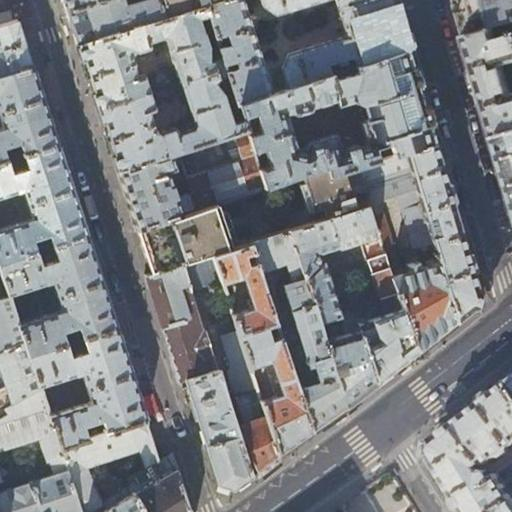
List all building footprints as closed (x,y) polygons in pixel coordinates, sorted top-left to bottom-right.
[(5,0),(9,11),(0,14),(0,74),(31,65),(20,30),(17,21),(32,17),(26,0),(5,0)] [(62,0),(70,25),(71,26),(76,44),(116,31),(113,23),(122,20),(124,22),(127,22),(129,27),(163,17),(157,0),(140,0),(123,5),(121,0),(62,0)] [(205,3),(214,0),(157,0),(163,17),(205,3)] [(241,0),(214,0),(205,3),(208,13),(221,55),(223,61),(229,59),(229,57),(232,56),(235,66),(226,69),(228,76),(236,101),(238,101),(270,91),(241,0)] [(392,2),(391,0),(260,0),(261,4),(274,13),(319,0),(335,0),(346,35),(287,52),(281,68),(286,85),(330,72),(327,63),(335,61),(336,66),(346,63),(345,58),(352,56),(355,64),(406,48),(392,2)] [(511,0),(454,0),(465,37),(511,22),(511,0)] [(205,3),(163,17),(129,27),(116,31),(76,44),(91,91),(97,107),(149,90),(144,74),(142,73),(137,74),(131,56),(134,50),(137,51),(147,47),(148,45),(148,42),(160,37),(163,37),(165,38),(166,39),(179,80),(224,65),(223,61),(221,55),(210,58),(206,48),(207,45),(202,30),(200,30),(197,17),(208,13),(205,3)] [(494,137),(511,131),(511,90),(504,65),(511,62),(511,22),(510,23),(465,37),(473,66),(470,69),(474,87),(479,101),(484,104),(494,137)] [(301,174),(327,165),(331,175),(345,171),(377,160),(374,147),(389,143),(393,155),(405,151),(434,142),(419,94),(406,48),(355,64),(354,64),(356,70),(333,77),(332,71),(330,72),(286,85),(270,91),(238,101),(242,115),(254,111),(259,129),(248,133),(253,149),(264,145),(270,164),(259,168),(265,186),(301,174)] [(35,77),(31,65),(0,74),(0,121),(2,126),(0,126),(0,161),(6,159),(2,146),(19,141),(23,154),(56,143),(45,108),(35,77)] [(226,69),(224,65),(179,80),(192,120),(193,123),(191,126),(176,131),(174,126),(162,129),(161,132),(154,128),(148,109),(153,108),(154,106),(149,90),(97,107),(106,136),(117,170),(246,128),(243,117),(231,121),(221,91),(219,88),(217,80),(228,76),(226,69)] [(248,133),(246,128),(117,170),(130,211),(136,229),(182,214),(169,172),(183,167),(194,200),(188,202),(191,211),(216,202),(265,186),(259,168),(253,149),(248,133)] [(511,131),(494,137),(511,196),(511,131)] [(444,178),(434,142),(405,151),(425,220),(434,217),(437,229),(429,232),(456,319),(463,314),(473,306),(478,292),(465,249),(459,229),(444,178)] [(0,195),(22,189),(32,218),(0,227),(0,270),(8,294),(51,280),(61,309),(18,323),(24,342),(28,354),(66,342),(62,330),(78,325),(82,337),(115,326),(104,291),(92,255),(83,226),(73,196),(61,157),(56,143),(23,154),(26,166),(10,171),(6,159),(0,161),(0,195)] [(377,160),(345,171),(356,205),(367,202),(392,276),(416,350),(439,333),(456,319),(429,232),(425,220),(405,151),(393,155),(377,160)] [(327,165),(301,174),(312,209),(321,206),(325,218),(327,218),(327,215),(356,205),(345,171),(331,175),(327,165)] [(216,202),(191,211),(182,214),(136,229),(139,239),(150,274),(181,264),(211,254),(231,248),(216,202)] [(371,272),(386,314),(372,319),(370,314),(358,318),(358,320),(377,381),(399,364),(416,350),(392,276),(367,202),(356,205),(327,215),(327,218),(325,218),(289,230),(311,301),(317,321),(336,315),(337,317),(340,318),(343,318),(343,313),(339,312),(336,313),(321,264),(319,264),(315,252),(335,247),(336,251),(338,250),(338,247),(361,239),(371,272)] [(289,230),(249,243),(259,271),(286,262),(291,280),(282,283),(287,300),(290,307),(311,301),(289,230)] [(231,248),(211,254),(218,275),(220,283),(243,275),(253,308),(231,314),(235,327),(247,366),(271,358),(276,375),(291,370),(259,271),(249,243),(231,248)] [(211,254),(181,264),(187,285),(218,275),(211,254)] [(181,264),(150,274),(145,275),(161,329),(178,381),(188,378),(215,369),(187,285),(181,264)] [(9,297),(0,299),(0,352),(24,342),(18,323),(9,297)] [(306,360),(290,307),(287,300),(281,302),(300,362),(306,360)] [(311,301),(290,307),(306,360),(313,381),(307,384),(296,387),(310,431),(322,422),(344,407),(317,321),(311,301)] [(337,317),(336,315),(317,321),(344,407),(360,394),(377,381),(358,320),(353,319),(343,318),(340,318),(344,334),(328,340),(326,333),(337,317)] [(115,326),(82,337),(86,349),(70,354),(66,342),(28,354),(39,386),(81,371),(91,400),(48,414),(59,447),(91,437),(87,424),(106,418),(110,430),(145,419),(135,389),(122,349),(115,326)] [(258,401),(247,366),(235,327),(219,333),(230,365),(227,372),(243,422),(233,426),(249,473),(251,480),(262,470),(277,459),(276,455),(258,401)] [(28,354),(24,342),(0,352),(0,415),(5,412),(3,408),(39,386),(28,354)] [(313,381),(306,360),(300,362),(307,384),(313,381)] [(233,426),(215,369),(188,378),(188,379),(197,408),(218,482),(232,486),(243,478),(249,473),(233,426)] [(291,370),(276,375),(282,393),(258,401),(276,455),(277,454),(289,446),(310,431),(296,387),(291,370)] [(511,511),(511,385),(508,379),(461,415),(430,439),(427,453),(436,467),(463,511),(511,511)] [(0,511),(81,511),(59,447),(48,414),(39,386),(3,408),(5,412),(0,415),(0,511)] [(59,447),(81,511),(140,511),(133,494),(131,485),(103,501),(90,466),(139,449),(146,469),(158,461),(156,452),(145,419),(110,430),(91,437),(59,447)] [(158,461),(146,469),(129,478),(131,485),(133,494),(140,511),(190,511),(184,490),(172,454),(158,461)]
